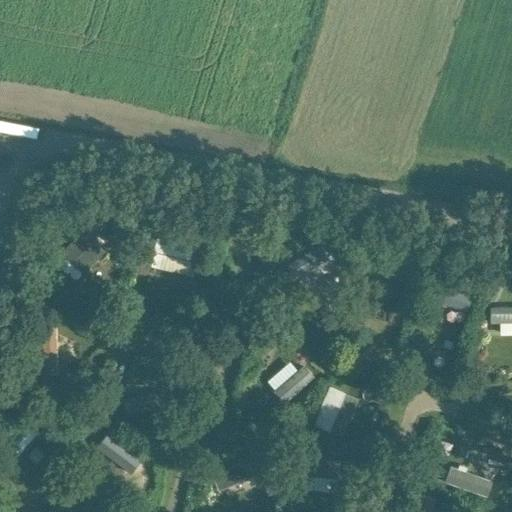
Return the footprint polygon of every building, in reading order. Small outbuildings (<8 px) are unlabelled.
[(197,253),(201,243),(179,233),(175,243),(197,253)] [(330,245),(296,261),(302,272),(335,256),(330,245)] [(511,304),(496,305),(497,323),(511,322),(511,304)] [(438,323),(460,324),(461,308),(439,306),(438,323)] [(55,326),(55,364),(70,363),(70,326),(55,326)] [(281,383),(288,393),(321,371),(314,361),(281,383)] [(331,410),(342,415),(360,378),(350,373),(331,410)] [(38,414),(24,434),(35,442),(49,422),(38,414)]
